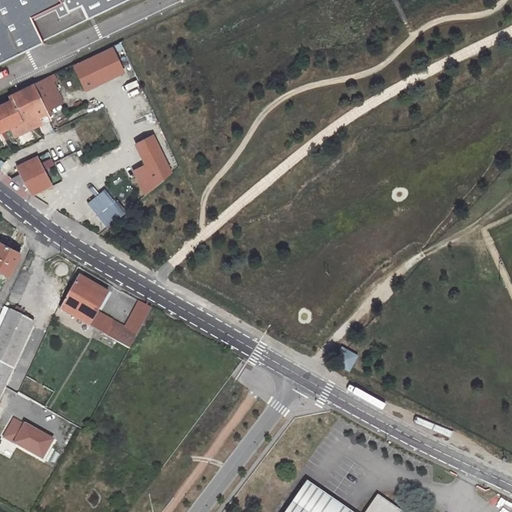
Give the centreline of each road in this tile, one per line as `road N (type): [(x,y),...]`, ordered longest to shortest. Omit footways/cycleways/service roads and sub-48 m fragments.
road 1 (tertiary): [(0,190),(100,261),(300,375)]
road 2 (tertiary): [(300,375),(511,484)]
road 3 (unclassified): [(196,511),(300,375)]
